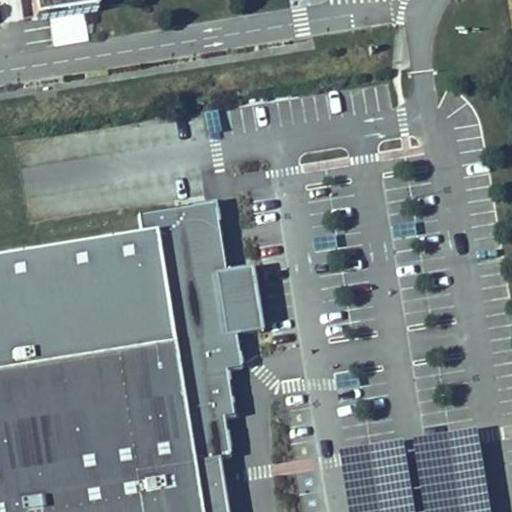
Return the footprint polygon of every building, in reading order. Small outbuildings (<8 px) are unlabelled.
[(0,0),(0,21),(17,20),(16,0),(0,0)] [(40,0),(44,23),(57,21),(62,44),(89,41),(84,15),(103,12),(101,0),(40,0)] [(0,511),(233,511),(215,408),(190,413),(176,333),(158,236),(0,261),(0,511)] [(183,327),(175,329),(176,333),(190,413),(215,408),(233,511),(238,511),(220,402),(197,406),(183,327)] [(352,511),(494,511),(481,427),(343,449),(352,511)]
